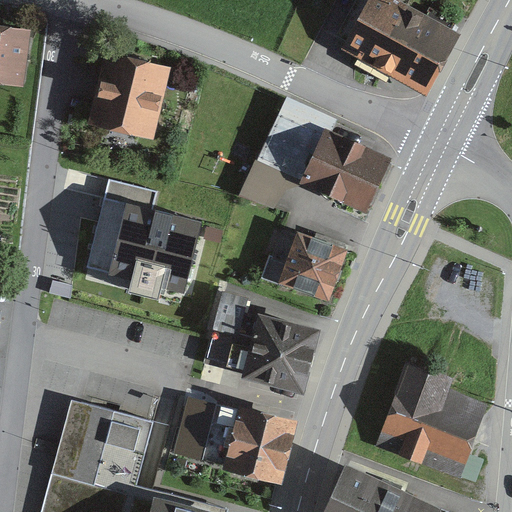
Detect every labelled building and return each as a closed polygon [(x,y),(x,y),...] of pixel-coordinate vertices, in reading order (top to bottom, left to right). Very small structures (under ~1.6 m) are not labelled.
[(390,0),(373,0),(350,44),(422,81),(448,30),(390,0)] [(24,29),(0,26),(0,76),(17,78),(24,29)] [(166,65),(109,51),(93,116),(150,130),(166,65)] [(332,120),(286,98),(256,161),(302,183),(326,134),(332,120)] [(326,134),(302,183),(359,209),(382,160),(326,134)] [(302,183),(256,161),(238,197),(271,210),(283,190),(302,183)] [(171,214),(108,199),(88,277),(177,299),(180,286),(206,292),(226,210),(175,197),(171,214)] [(341,249),(283,229),(268,272),(326,292),(341,249)] [(301,382),(315,327),(257,313),(259,303),(224,295),(208,359),(301,382)] [(448,377),(409,363),(381,440),(457,467),(480,402),(443,389),(448,377)] [(73,397),(39,511),(207,511),(168,501),(170,492),(134,483),(150,420),(73,397)] [(290,422),(199,398),(185,450),(276,475),(290,422)] [(430,511),(433,506),(347,467),(326,511),(430,511)]
